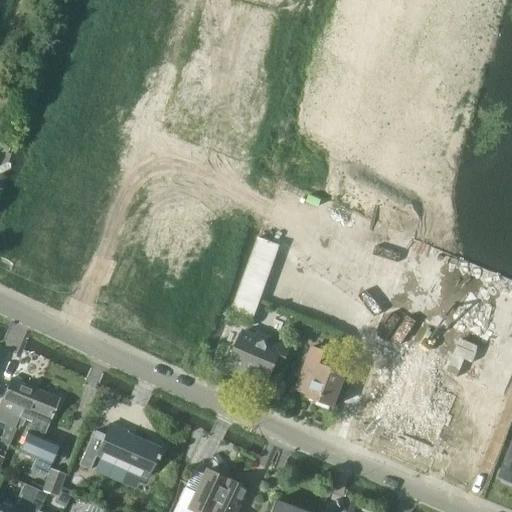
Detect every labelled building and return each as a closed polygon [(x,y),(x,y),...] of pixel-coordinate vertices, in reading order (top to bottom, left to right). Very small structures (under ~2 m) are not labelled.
[(249,270),(268,277),(280,245),(261,238),(249,270)] [(241,292),(260,299),(268,277),(249,270),(241,292)] [(233,314),(234,315),(252,321),(260,299),(241,292),(233,314)] [(282,367),(290,349),(272,341),(270,337),(262,334),(257,335),(246,331),(244,333),(241,332),(235,346),(239,347),(231,365),(234,366),(236,370),(242,372),(246,371),(268,380),(275,364),(282,367)] [(334,404),(346,373),(346,372),(326,365),(330,353),(311,346),(296,389),(308,393),(307,395),(334,404)] [(23,418),(28,408),(36,388),(11,378),(0,403),(0,421),(7,424),(0,440),(9,444),(16,428),(18,429),(20,425),(22,426),(25,418),(23,418)] [(31,421),(18,450),(50,464),(58,443),(42,437),(58,398),(36,388),(28,408),(23,418),(25,418),(31,421)] [(153,480),(146,476),(159,447),(127,433),(127,431),(110,424),(102,440),(91,436),(79,464),(89,469),(96,454),(129,469),(124,480),(148,491),(153,480)] [(511,452),(503,476),(504,476),(505,480),(511,482),(511,452)] [(50,468),(43,490),(57,495),(65,474),(50,468)] [(211,511),(227,479),(207,470),(196,493),(185,488),(173,511),(211,511)] [(227,479),(211,511),(237,511),(235,511),(246,488),(227,479)] [(0,496),(0,511),(24,511),(35,488),(25,483),(15,504),(0,496)] [(35,488),(24,511),(37,511),(46,494),(35,488)] [(294,511),(296,509),(274,500),(269,511),(294,511)]
